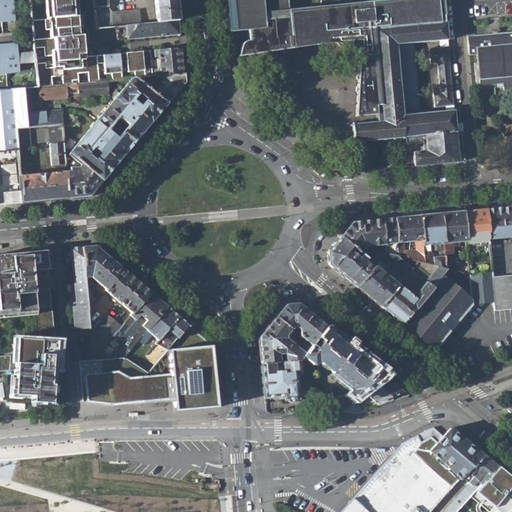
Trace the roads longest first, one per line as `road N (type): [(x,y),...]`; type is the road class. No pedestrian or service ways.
road 1 (secondary): [(273,258),(471,414)]
road 2 (primary): [(0,438),(243,427)]
road 3 (secondary): [(243,427),(375,435),(442,409),(471,414)]
road 4 (residential): [(460,0),(473,186)]
road 5 (primary): [(145,205),(0,230)]
road 6 (primary): [(230,282),(243,427)]
road 7 (secondary): [(214,137),(200,0)]
road 8 (primary): [(145,205),(147,229),(167,263),(200,281),(230,282)]
road 9 (primary): [(412,192),(286,184)]
road 10 (primary): [(291,208),(412,192)]
